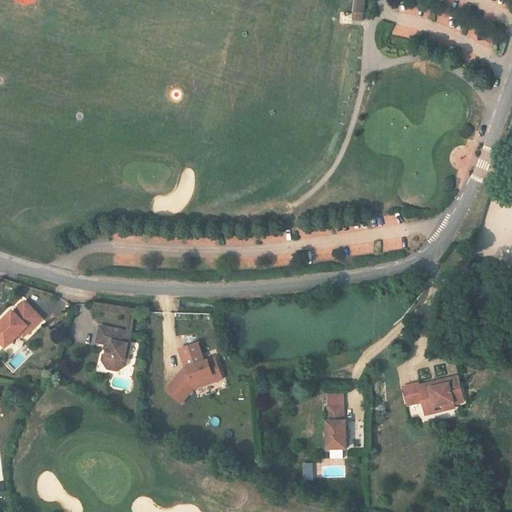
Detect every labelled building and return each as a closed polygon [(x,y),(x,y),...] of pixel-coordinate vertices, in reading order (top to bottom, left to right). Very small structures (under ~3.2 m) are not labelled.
[(357,0),(356,19),(364,19),(365,0),(357,0)] [(20,314),(7,325),(5,323),(0,327),(0,356),(14,345),(17,348),(35,331),(20,314)] [(121,349),(91,341),(87,357),(96,359),(101,361),(100,365),(97,364),(96,370),(95,374),(99,381),(107,383),(114,378),(119,359),(121,349)] [(213,385),(207,371),(197,374),(190,356),(172,363),(178,380),(179,383),(175,389),(172,387),(159,404),(174,417),(186,402),(201,397),(199,390),(213,385)] [(95,374),(96,370),(93,369),(92,374),(98,383),(107,385),(116,380),(121,359),(119,359),(114,378),(107,383),(99,381),(95,374)] [(199,390),(201,397),(215,392),(213,385),(199,390)] [(417,416),(418,423),(429,421),(436,420),(437,426),(450,423),(449,419),(456,417),(452,393),(412,399),(412,397),(397,400),(400,420),(417,416)] [(281,394),(280,405),(291,406),(292,395),(281,394)] [(319,461),(320,460),(338,460),(338,434),(336,434),(336,418),(322,419),(321,434),(320,434),(319,461)] [(346,477),(346,463),(321,464),(322,478),(346,477)]
